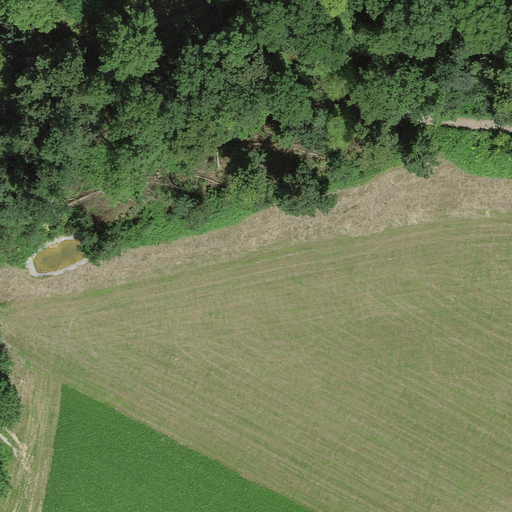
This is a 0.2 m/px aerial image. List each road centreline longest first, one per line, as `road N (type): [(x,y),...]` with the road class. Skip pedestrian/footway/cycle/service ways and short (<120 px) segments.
road 1 (track): [(0,110),(33,115),(116,93),(309,95),(511,123)]
road 2 (track): [(0,58),(122,36),(213,0)]
